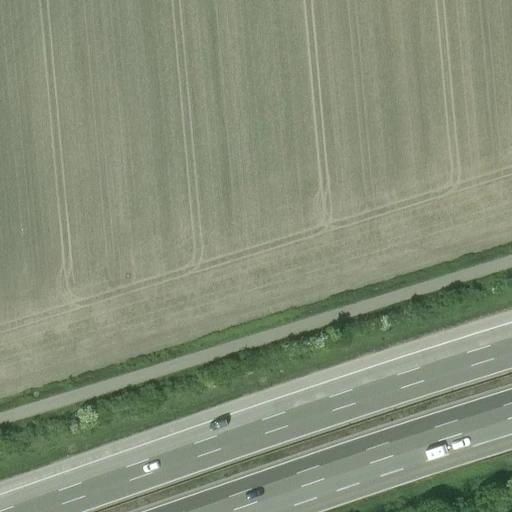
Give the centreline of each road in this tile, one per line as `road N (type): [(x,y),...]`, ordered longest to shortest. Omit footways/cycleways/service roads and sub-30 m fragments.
road 1 (track): [(0,418),(511,258)]
road 2 (motorway): [(511,354),(48,511)]
road 3 (motorway): [(220,511),(462,428)]
